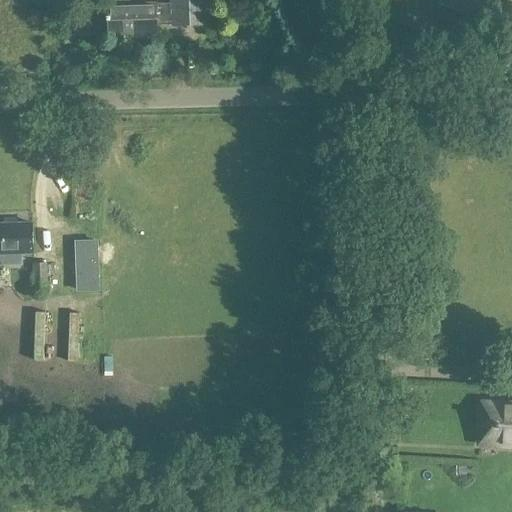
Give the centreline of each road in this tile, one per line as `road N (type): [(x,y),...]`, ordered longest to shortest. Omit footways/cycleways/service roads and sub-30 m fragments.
road 1 (tertiary): [(0,102),(511,105)]
road 2 (unknown): [(511,372),(403,365),(389,355),(375,104)]
